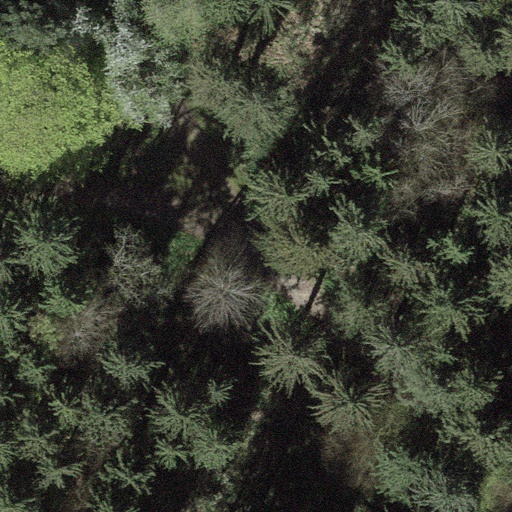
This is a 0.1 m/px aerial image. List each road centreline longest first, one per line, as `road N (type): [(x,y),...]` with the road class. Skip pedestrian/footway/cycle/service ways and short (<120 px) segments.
road 1 (track): [(511,493),(228,220),(0,154)]
road 2 (track): [(111,0),(228,220)]
